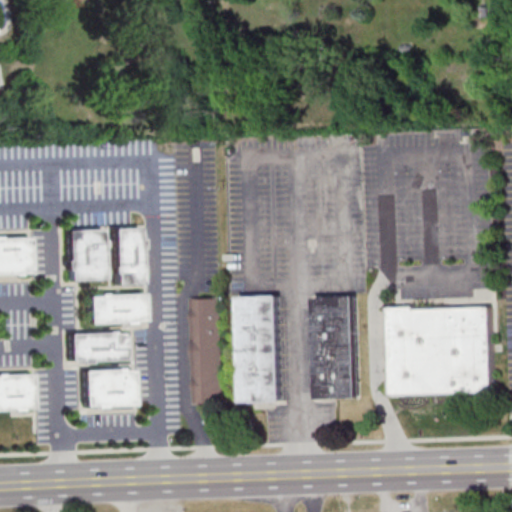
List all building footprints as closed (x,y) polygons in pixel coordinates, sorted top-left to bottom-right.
[(113,226),(141,225),(143,282),(115,283),(113,226)] [(106,278),(69,279),(67,228),(104,227),(106,278)] [(0,237),(29,236),(30,271),(0,272),(0,237)] [(88,295),(144,293),(145,320),(89,322),(88,295)] [(356,294),(359,396),(318,398),(315,295),(356,294)] [(222,296),(226,400),(195,401),(192,297),(222,296)] [(283,296),(286,398),(245,399),(242,297),(283,296)] [(496,392),(393,395),(390,309),(417,308),(493,306),(496,392)] [(125,331),(126,358),(69,360),(68,333),(125,331)] [(83,370),(133,368),(134,404),(84,406),(83,370)] [(33,407),(0,408),(0,375),(32,374),(33,407)]
